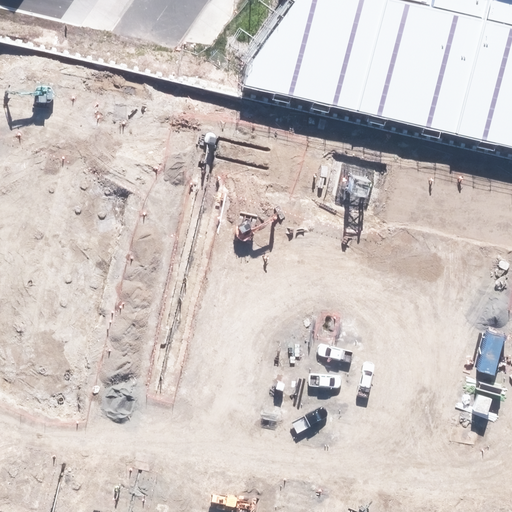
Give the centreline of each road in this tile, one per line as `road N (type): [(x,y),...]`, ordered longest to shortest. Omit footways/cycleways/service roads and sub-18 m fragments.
road 1 (unknown): [(511,195),(0,72)]
road 2 (unknown): [(154,29),(0,251)]
